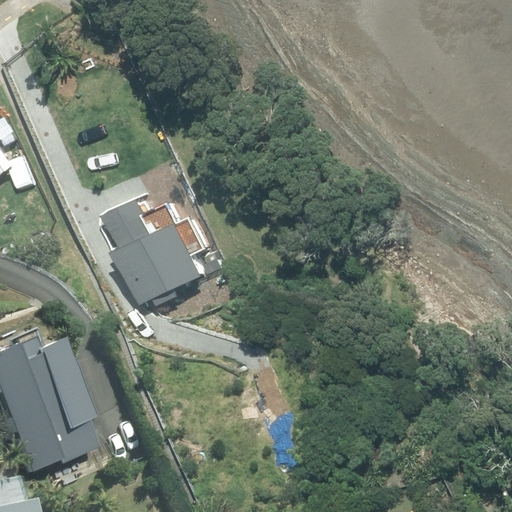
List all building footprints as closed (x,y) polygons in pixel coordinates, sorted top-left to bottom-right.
[(101,11),(68,25),(93,82),(126,67),(101,11)] [(0,170),(12,162),(0,145),(0,170)] [(117,249),(141,302),(206,272),(196,251),(209,245),(193,212),(181,218),(171,197),(148,208),(142,196),(106,212),(122,247),(117,249)] [(0,343),(0,417),(25,472),(52,460),(53,463),(89,447),(41,341),(20,351),(14,337),(0,343)] [(0,511),(27,511),(24,499),(0,503),(0,511)]
